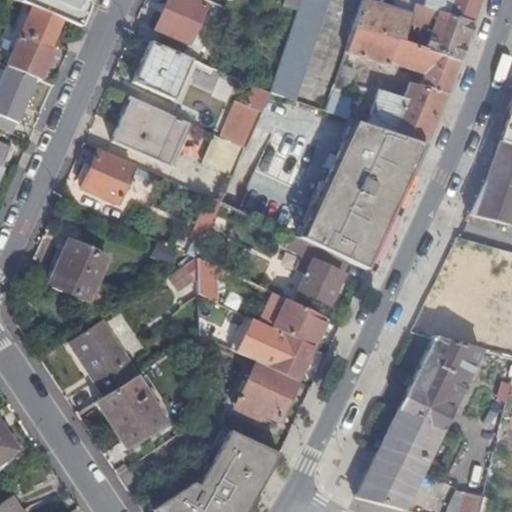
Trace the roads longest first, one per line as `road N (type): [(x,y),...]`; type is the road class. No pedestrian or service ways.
road 1 (residential): [(511,0),(482,100),(392,308),(285,508)]
road 2 (residential): [(0,273),(118,0)]
road 3 (residential): [(113,511),(0,346)]
